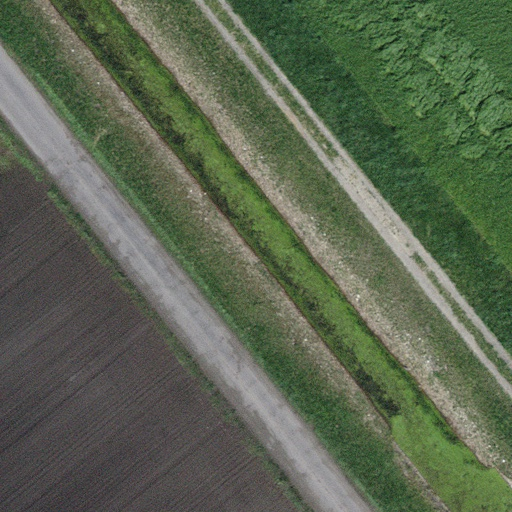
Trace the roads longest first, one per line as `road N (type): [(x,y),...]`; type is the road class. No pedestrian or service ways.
road 1 (track): [(321,511),(0,117)]
road 2 (track): [(219,0),(511,371)]
